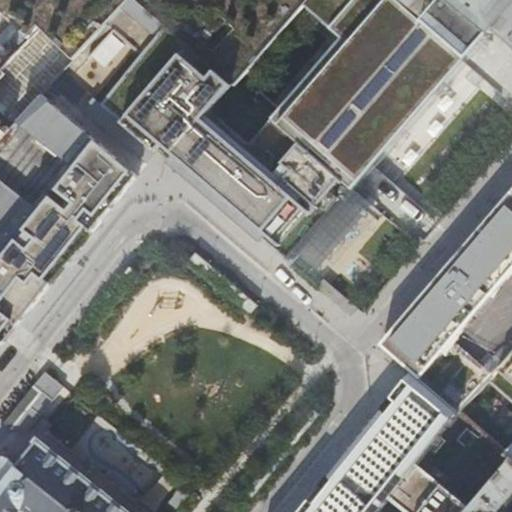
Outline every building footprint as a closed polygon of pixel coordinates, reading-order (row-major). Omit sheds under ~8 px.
[(39,29),(73,63),(111,24),(131,0),(134,0),(234,86),(305,3),(307,0),(0,0),(0,13),(28,40),(39,29)] [(159,151),(165,157),(223,207),(291,266),(355,190),(278,121),(250,156),(207,118),(234,86),(134,0),(131,0),(111,24),(141,49),(102,103),(159,151)] [(344,35),(278,121),(355,190),(465,63),(472,55),(491,32),(451,0),(307,0),(305,3),(344,35)] [(511,42),(511,0),(451,0),(491,32),(493,29),(495,27),(506,37),(511,42)] [(64,72),(73,63),(39,29),(28,40),(0,70),(0,141),(13,127),(45,93),(64,72)] [(0,336),(41,293),(96,229),(139,174),(132,169),(45,93),(13,127),(72,177),(35,220),(0,190),(0,336)] [(159,151),(102,103),(95,97),(84,110),(142,158),(148,163),(159,151)] [(511,193),(474,241),(423,304),(387,348),(415,372),(459,411),(486,381),(449,348),(511,279),(511,193)] [(425,241),(435,221),(418,212),(408,233),(425,241)] [(264,303),(202,250),(192,261),(254,314),(264,303)] [(330,284),(325,280),(318,288),(353,316),(359,308),(330,284)] [(66,387),(48,372),(6,423),(19,433),(30,432),(43,415),(66,387)] [(459,411),(415,372),(385,409),(353,448),(314,496),(300,511),(381,511),(392,498),(420,464),(461,413),(459,411)] [(0,511),(149,511),(40,425),(12,459),(6,454),(1,452),(0,451),(0,511)] [(493,441),(485,434),(471,450),(480,457),(493,441)] [(471,511),(511,463),(511,457),(510,455),(504,451),(475,485),(460,473),(448,487),(420,464),(392,498),(409,511),(471,511)] [(506,511),(511,505),(511,463),(471,511),(506,511)]
